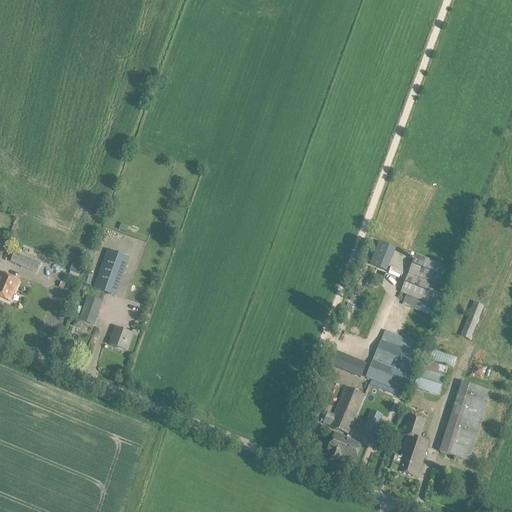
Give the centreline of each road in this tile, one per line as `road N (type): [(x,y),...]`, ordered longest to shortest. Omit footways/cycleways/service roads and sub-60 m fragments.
road 1 (unclassified): [(448,0),(280,458)]
road 2 (unclassified): [(280,458),(0,344)]
road 3 (unclassified): [(425,511),(280,458)]
